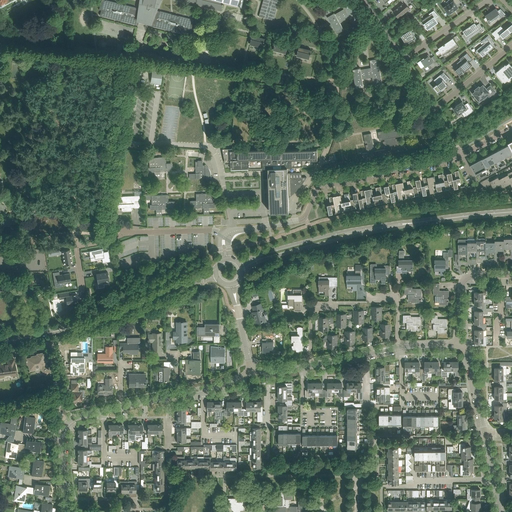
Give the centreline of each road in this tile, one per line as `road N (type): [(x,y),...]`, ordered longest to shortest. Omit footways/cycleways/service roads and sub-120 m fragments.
road 1 (tertiary): [(241,272),(268,257),(414,222)]
road 2 (tertiary): [(414,222),(326,235),(239,264)]
road 3 (residential): [(306,212),(320,185),(461,154)]
road 4 (tertiary): [(0,342),(102,318),(156,293)]
road 5 (residential): [(0,352),(54,346),(67,423)]
